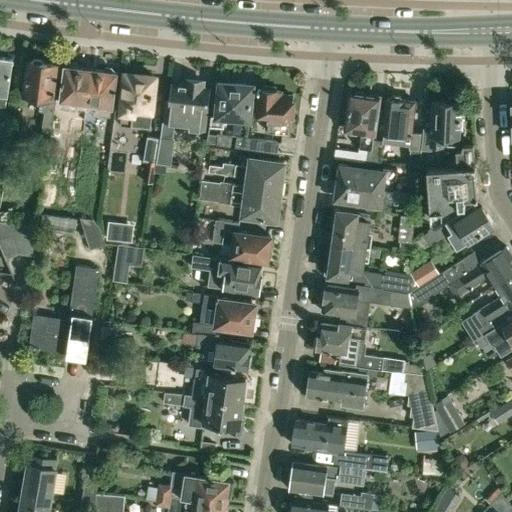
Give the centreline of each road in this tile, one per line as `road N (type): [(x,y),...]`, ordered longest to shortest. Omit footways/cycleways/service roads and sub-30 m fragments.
road 1 (residential): [(327,28),(262,511)]
road 2 (secondary): [(327,28),(80,6)]
road 3 (residential): [(511,215),(494,168),(487,31)]
road 4 (secondary): [(487,31),(327,28)]
road 5 (residential): [(6,419),(12,379),(79,390),(72,430)]
